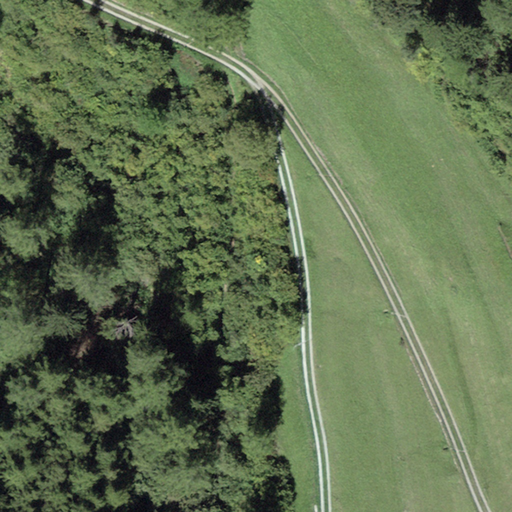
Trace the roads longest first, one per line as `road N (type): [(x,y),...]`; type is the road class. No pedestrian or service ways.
road 1 (track): [(201,47),(238,64),(276,96),(358,223),(487,511)]
road 2 (track): [(260,83),(300,244),(326,511)]
